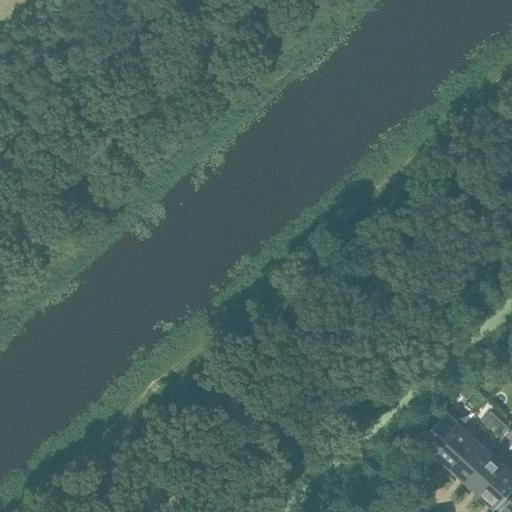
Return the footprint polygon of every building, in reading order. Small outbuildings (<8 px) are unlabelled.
[(467,399),(476,390),(469,383),(460,393),(467,399)] [(459,419),(450,410),(422,440),(437,454),(462,427),(463,428),(466,425),(459,419)] [(488,427),(491,424),(497,417),(491,411),(482,421),(488,426),(488,427)] [(501,433),(507,426),(497,417),(491,424),(501,433)] [(462,427),(437,454),(451,467),(476,440),(463,428),(462,427)] [(466,480),(493,450),(479,436),(476,440),(451,467),(466,480)] [(480,493),(508,463),(493,450),(466,480),(480,493)] [(511,488),(511,466),(508,463),(480,493),(495,507),(511,488)] [(500,511),(511,511),(511,498),(500,511)] [(404,511),(394,502),(385,511),(417,511),(411,506),(405,511),(404,511)]
